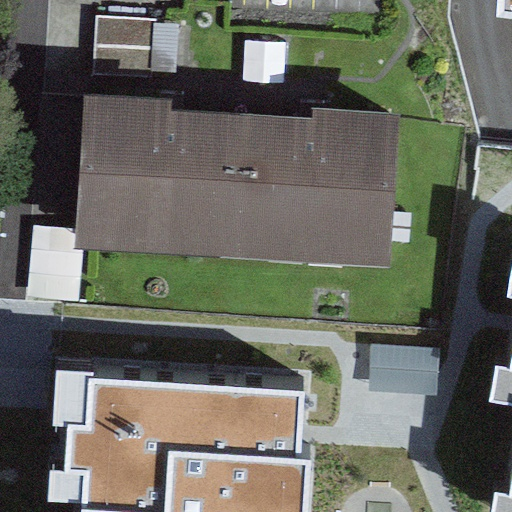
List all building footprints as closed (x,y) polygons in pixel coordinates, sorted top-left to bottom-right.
[(511,17),(511,0),(500,0),(500,16),(511,17)] [(157,13),(100,10),(96,70),(154,73),(157,13)] [(375,253),(383,109),(81,93),(73,237),(375,253)] [(65,231),(33,231),(34,285),(67,284),(65,231)] [(305,511),(312,397),(94,385),(86,511),(305,511)]
